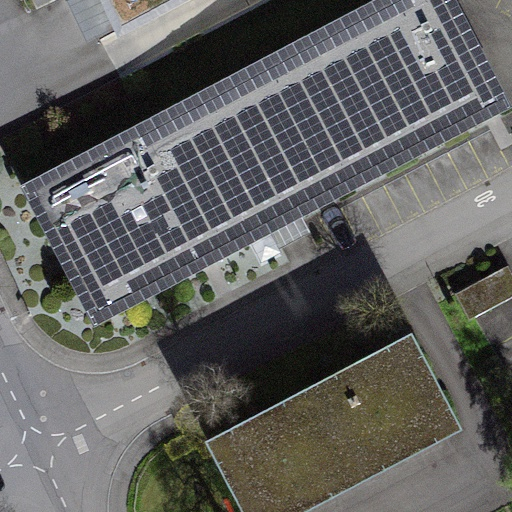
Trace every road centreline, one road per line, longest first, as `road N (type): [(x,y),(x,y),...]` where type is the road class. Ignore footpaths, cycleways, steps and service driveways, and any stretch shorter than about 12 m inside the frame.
road 1 (residential): [(37,451),(511,196)]
road 2 (unknown): [(0,102),(144,33)]
